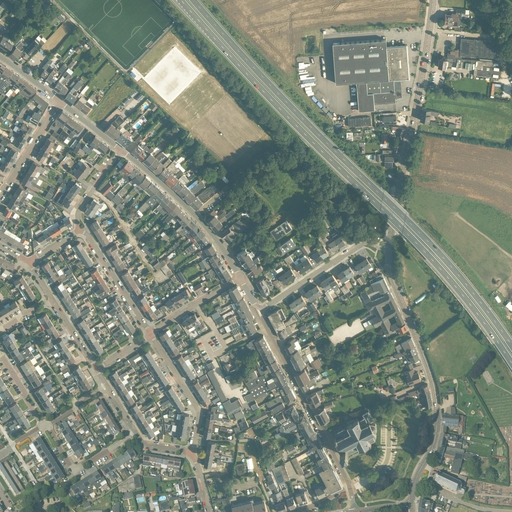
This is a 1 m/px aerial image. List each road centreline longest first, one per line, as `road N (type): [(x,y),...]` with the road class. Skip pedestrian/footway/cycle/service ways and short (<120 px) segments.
road 1 (trunk): [(180,0),(446,276),(511,364)]
road 2 (trunk): [(511,347),(453,269),(192,0)]
road 3 (residential): [(388,249),(432,0)]
road 4 (residential): [(415,481),(431,451),(437,409),(388,249)]
road 5 (residential): [(349,486),(262,309)]
road 6 (residential): [(239,278),(195,215),(120,149)]
road 7 (residential): [(262,309),(363,243),(388,249)]
road 8 (residential): [(191,454),(198,410),(149,334)]
road 9 (residential): [(149,334),(78,230)]
road 10 (residential): [(134,431),(74,468),(48,425)]
